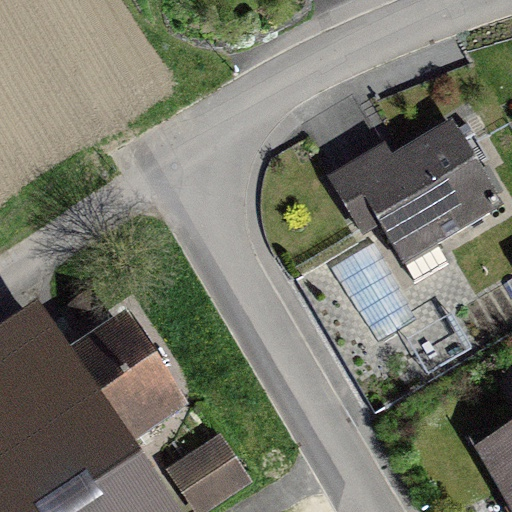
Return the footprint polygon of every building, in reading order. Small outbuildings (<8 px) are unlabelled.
[(392,149),(331,185),(365,243),(381,234),(405,275),(508,215),(458,129),(400,163),(392,149)] [(37,308),(0,333),(0,511),(72,511),(143,465),(131,447),(190,409),(125,313),(98,331),(67,352),(37,308)] [(211,511),(253,484),(220,435),(165,471),(192,511),(211,511)] [(511,442),(487,457),(511,501),(511,442)] [(174,511),(143,465),(72,511),(174,511)]
